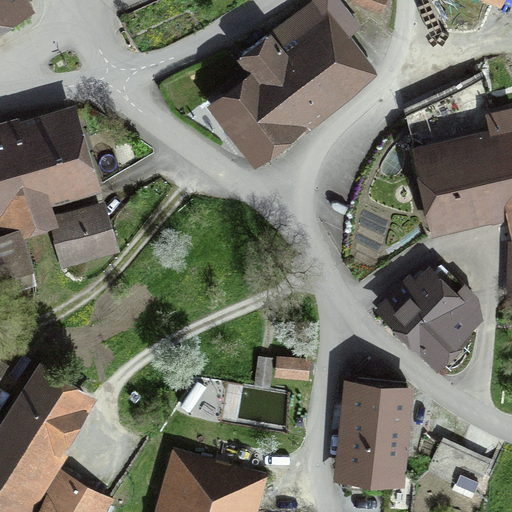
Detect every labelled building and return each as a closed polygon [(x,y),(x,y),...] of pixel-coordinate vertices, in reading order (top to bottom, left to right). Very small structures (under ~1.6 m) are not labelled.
[(0,0),(0,19),(25,5),(22,0),(0,0)] [(261,174),(378,85),(349,47),(362,37),(333,0),(332,0),(272,46),(277,51),(250,72),(260,85),(217,118),(261,174)] [(389,5),(376,0),(362,0),(358,12),(383,21),(389,5)] [(478,0),(504,13),(510,0),(478,0)] [(53,222),(43,192),(87,179),(69,119),(0,139),(0,270),(33,261),(24,231),(53,222)] [(511,119),(493,124),(497,143),(421,160),(441,243),(511,226),(511,119)] [(97,210),(53,222),(61,254),(105,242),(97,210)] [(476,303),(444,269),(414,296),(409,291),(383,315),(442,376),(474,342),(463,333),(474,321),(476,303)] [(273,357),(257,355),(252,383),(268,386),(273,357)] [(309,358),(277,355),(276,375),(307,378),(309,358)] [(32,511),(99,407),(48,375),(0,450),(0,511),(32,511)] [(411,385),(349,379),(339,472),(401,479),(411,385)] [(287,393),(234,384),(225,416),(285,426),(287,393)] [(425,419),(452,434),(461,420),(434,404),(425,419)] [(257,511),(264,487),(183,465),(170,511),(257,511)] [(106,511),(110,507),(67,482),(49,511),(106,511)]
